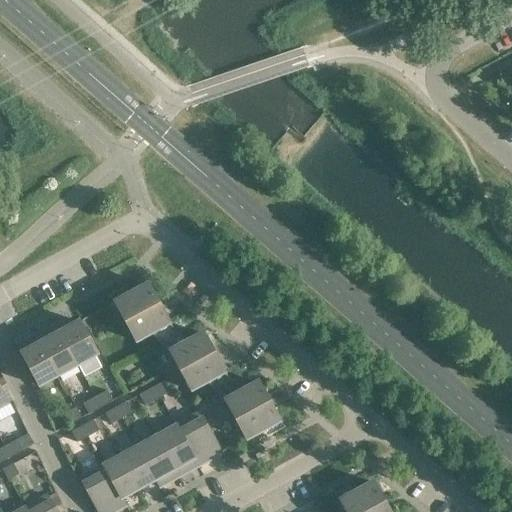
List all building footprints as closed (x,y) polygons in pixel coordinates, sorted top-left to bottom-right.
[(150,334),(151,335),(159,343),(178,332),(168,324),(162,312),(159,313),(156,306),(158,305),(157,303),(155,305),(151,298),(153,296),(147,285),(114,302),(136,342),(150,334)] [(79,322),(60,332),(59,332),(77,365),(96,354),(79,322)] [(45,335),(39,338),(38,339),(58,375),(77,365),(59,332),(60,332),(56,325),(43,332),(45,335)] [(188,341),(178,332),(159,343),(169,351),(191,391),(205,383),(215,392),(233,381),(223,373),(202,333),(188,341)] [(38,386),(58,375),(38,339),(39,338),(37,335),(24,342),(26,345),(20,349),(18,345),(16,346),(38,386)] [(243,390),(233,381),(215,392),(224,400),(246,440),(279,422),(272,410),(270,411),(266,404),(268,403),(267,401),(265,402),(261,395),(264,394),(257,382),(243,390)] [(166,394),(160,383),(150,389),(155,400),(166,394)] [(155,400),(150,389),(139,395),(145,406),(155,400)] [(106,391),(94,397),(100,408),(112,401),(106,391)] [(100,408),(94,397),(82,404),(88,414),(100,408)] [(132,413),(126,402),(116,408),(121,419),(132,413)] [(63,414),(69,425),(81,418),(75,408),(63,414)] [(121,419),(116,408),(105,414),(111,424),(121,419)] [(199,413),(175,426),(195,463),(194,464),(196,467),(211,459),(209,455),(217,451),(219,454),(221,453),(199,413)] [(98,431),(93,420),(82,426),(88,437),(98,431)] [(88,437),(82,426),(71,432),(77,443),(88,437)] [(195,463),(175,426),(156,437),(176,474),(175,474),(177,477),(190,470),(188,467),(194,464),(195,463)] [(176,474),(156,437),(137,447),(155,480),(154,480),(158,487),(171,481),(169,477),(175,474),(176,474)] [(17,440),(5,446),(10,457),(22,450),(17,440)] [(0,462),(10,457),(5,446),(0,448),(0,462)] [(155,480),(137,447),(120,456),(138,489),(154,480),(155,480)] [(138,489),(120,456),(103,466),(121,498),(122,498),(138,489)] [(19,475),(13,464),(2,470),(8,480),(19,475)] [(121,498),(103,466),(79,479),(97,511),(105,511),(109,510),(110,511),(113,511),(126,505),(122,498),(121,498)] [(388,511),(387,510),(385,511),(381,504),(383,503),(382,501),(380,502),(376,495),(378,494),(372,482),(339,500),(345,511),(388,511)] [(56,511),(47,496),(24,509),(25,511),(56,511)]
